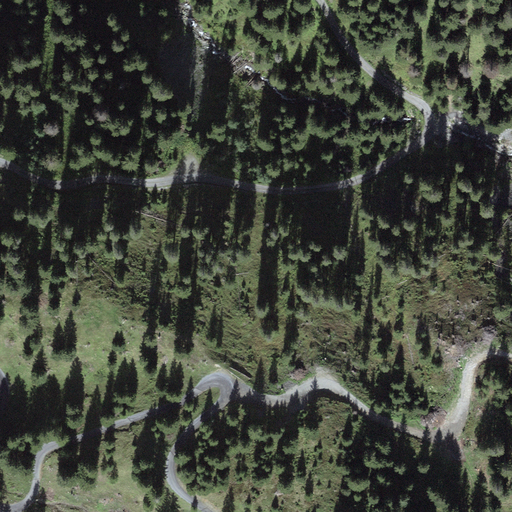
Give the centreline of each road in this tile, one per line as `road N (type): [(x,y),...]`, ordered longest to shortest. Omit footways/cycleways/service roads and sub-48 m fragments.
road 1 (track): [(0,159),(43,179),(204,179),(283,194),(361,185),(409,161),(429,110),(417,89),(344,39),(321,0)]
road 2 (track): [(27,496),(41,454),(177,403),(224,376),(225,400),(167,455),(166,484),(206,511)]
road 3 (track): [(230,383),(267,402),(334,384),(382,422),(430,437),(466,386),(511,363)]
